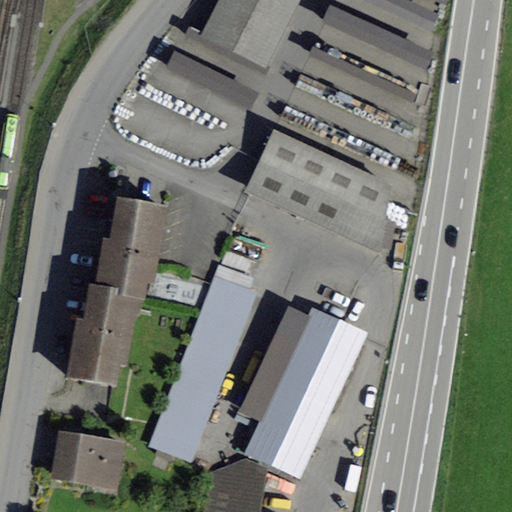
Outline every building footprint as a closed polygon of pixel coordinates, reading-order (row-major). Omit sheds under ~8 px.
[(230,0),(211,38),(259,62),(290,0),(230,0)] [(350,8),(436,38),(449,0),(418,0),(416,7),(397,0),(335,0),(305,86),(410,123),(425,80),(430,82),(439,56),(345,22),(350,8)] [(251,97),(171,57),(162,74),(243,114),(251,97)] [(249,189),(378,249),(388,192),(273,138),(249,189)] [(107,245),(99,292),(134,298),(141,299),(145,278),(151,279),(163,211),(120,203),(113,244),(106,243),(107,245)] [(214,279),(149,447),(189,463),(254,295),(214,279)] [(124,358),(134,298),(99,292),(92,291),(86,324),(79,323),(69,379),(113,387),(118,357),(124,358)] [(313,313),(247,454),(297,477),(363,337),(313,313)] [(116,485),(122,447),(63,437),(56,478),(92,484),(93,481),(116,485)] [(211,475),(205,511),(254,511),(261,469),(244,460),(245,462),(211,475)]
